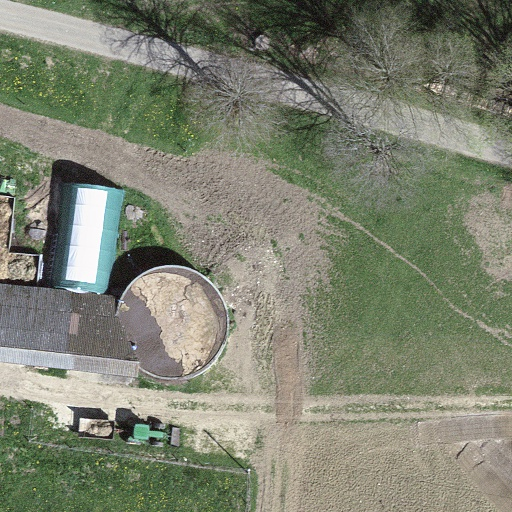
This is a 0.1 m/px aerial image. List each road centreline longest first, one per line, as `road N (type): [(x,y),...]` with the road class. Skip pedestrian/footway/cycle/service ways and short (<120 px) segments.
road 1 (unclassified): [(0,25),(144,49),(511,159)]
road 2 (track): [(511,410),(82,408),(0,392)]
